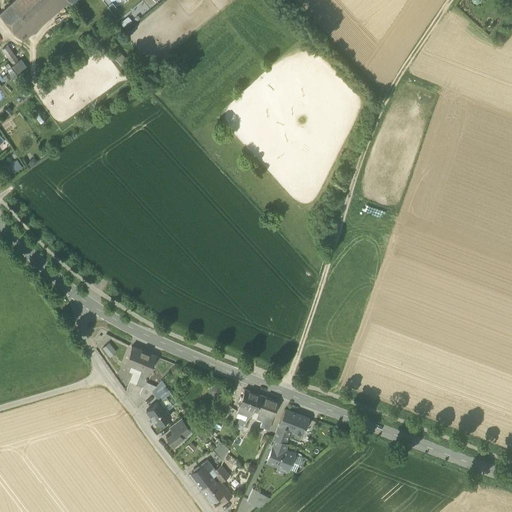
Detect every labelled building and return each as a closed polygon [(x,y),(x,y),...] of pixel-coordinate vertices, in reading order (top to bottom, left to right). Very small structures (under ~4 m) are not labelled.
[(0,16),(16,34),(37,15),(53,0),(16,0),(0,14),(0,16)] [(53,0),(37,15),(44,23),(68,2),(66,0),(53,0)] [(16,34),(23,41),(44,23),(37,15),(16,34)] [(1,50),(13,65),(18,61),(7,46),(1,50)] [(113,57),(123,68),(126,64),(119,53),(113,57)] [(20,59),(18,61),(13,65),(11,66),(16,74),(26,67),(20,59)] [(16,74),(10,66),(6,70),(8,73),(12,78),(16,74)] [(150,81),(158,90),(176,76),(168,66),(150,81)] [(12,78),(8,73),(2,77),(6,82),(12,78)] [(16,159),(8,164),(14,172),(22,166),(16,159)] [(109,355),(116,350),(108,341),(101,346),(109,355)] [(131,365),(141,369),(149,372),(156,356),(131,346),(125,362),(131,365)] [(141,369),(131,365),(128,370),(132,372),(129,380),(135,383),(141,369)] [(145,381),(149,372),(141,369),(135,383),(143,386),(145,381)] [(161,379),(156,386),(152,391),(159,400),(165,396),(170,392),(161,379)] [(145,399),(152,391),(156,386),(145,381),(143,386),(139,394),(145,399)] [(244,389),(239,404),(256,410),(261,395),(244,389)] [(258,411),(264,413),(272,416),(278,401),(261,395),(256,410),(258,411)] [(172,405),(165,396),(159,400),(166,410),(172,405)] [(156,423),(157,425),(170,415),(166,410),(159,400),(146,410),(153,419),(156,423)] [(213,414),(221,420),(231,406),(224,400),(213,414)] [(249,416),(256,410),(239,404),(236,411),(242,412),(241,415),(243,416),(236,429),(240,431),(249,416)] [(279,424),(289,428),(292,429),(301,432),(302,432),(308,417),(284,408),(279,424)] [(264,413),(258,411),(256,419),(262,421),(264,413)] [(268,429),(272,416),(264,413),(262,421),(260,426),(266,428),(268,429)] [(169,426),(172,431),(183,423),(179,418),(169,426)] [(166,436),(173,446),(179,441),(178,440),(183,437),(182,436),(186,433),(186,432),(190,429),(185,422),(183,423),(172,431),(166,436)] [(284,442),(289,428),(279,424),(273,438),(275,438),(284,442)] [(298,440),(301,432),(292,429),(289,436),(298,440)] [(284,442),(275,438),(266,461),(278,465),(277,467),(285,470),(286,468),(288,469),(294,453),(283,449),(286,442),(284,442)] [(213,450),(223,461),(226,454),(228,449),(228,448),(221,442),(213,450)] [(302,457),(294,453),(288,469),(293,471),(296,464),(299,466),(302,457)] [(190,473),(200,487),(213,478),(212,477),(215,475),(218,473),(215,468),(214,469),(207,460),(190,473)] [(218,479),(220,482),(229,475),(221,464),(215,468),(218,473),(215,475),(218,479)] [(220,486),(216,481),(215,480),(213,478),(200,487),(211,502),(219,496),(223,502),(231,496),(223,484),(220,486)] [(246,500),(252,503),(258,492),(258,491),(252,488),(246,500)] [(269,497),(258,492),(252,503),(258,507),(269,497)]
